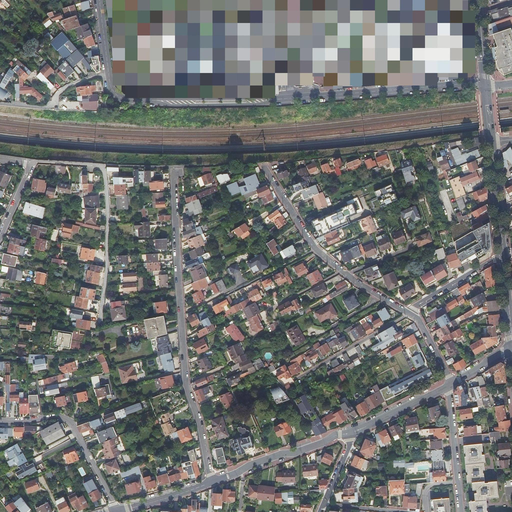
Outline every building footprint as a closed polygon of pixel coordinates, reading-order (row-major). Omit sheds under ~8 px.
[(124,6),(122,0),(106,0),(109,17),(128,15),(124,6)] [(262,0),(272,18),(311,20),(312,0),(262,0)] [(333,3),(334,9),(339,9),(339,3),(359,1),(359,8),(363,8),(362,0),(364,0),(328,0),(329,4),(333,3)] [(89,1),(82,3),(84,10),(91,8),(89,1)] [(229,13),(229,10),(228,1),(183,6),(176,6),(176,9),(172,10),(170,10),(169,11),(167,13),(166,14),(166,15),(166,17),(162,17),(157,18),(153,18),(157,62),(171,60),(167,22),(167,20),(168,20),(177,19),(177,21),(175,21),(175,31),(178,30),(183,80),(201,78),(201,80),(219,79),(219,76),(231,75),(229,53),(233,52),(230,20),(229,13)] [(67,7),(64,8),(68,19),(76,16),(78,16),(79,15),(75,5),(71,6),(67,7)] [(414,8),(409,8),(410,16),(435,14),(434,6),(428,6),(414,8)] [(491,11),(492,24),(511,17),(511,6),(498,11),(497,9),(491,11)] [(254,7),(229,10),(229,13),(232,13),(245,12),(246,18),(251,18),(250,12),(254,11),(254,7)] [(372,7),(363,8),(359,8),(357,8),(363,62),(377,60),(372,7)] [(339,9),(334,9),(330,10),(335,64),(348,63),(343,9),(339,9)] [(393,22),(385,23),(389,60),(397,59),(398,64),(399,64),(400,65),(401,64),(402,63),(401,62),(401,58),(418,57),(419,63),(423,62),(424,68),(440,66),(439,59),(433,60),(432,55),(450,53),(451,57),(451,58),(452,59),(453,59),(454,59),(454,58),(454,57),(454,56),(454,53),(462,52),(459,15),(450,16),(450,12),(449,11),(449,10),(448,10),(447,10),(447,11),(446,11),(446,12),(446,13),(447,16),(397,21),(397,18),(396,17),(396,16),(395,16),(394,16),(393,17),(393,18),(393,22)] [(47,16),(49,18),(52,21),(63,18),(62,14),(57,15),(56,13),(54,13),(53,11),(45,13),(47,16)] [(76,16),(68,19),(63,21),(67,32),(75,29),(80,27),(76,16)] [(255,17),(251,18),(246,18),(242,19),(247,73),(260,72),(255,17)] [(489,25),(490,36),(493,34),(498,33),(497,29),(511,23),(511,17),(492,24),(489,25)] [(134,56),(142,55),(145,55),(142,20),(110,25),(113,53),(118,52),(118,47),(119,47),(118,34),(132,32),(134,56)] [(61,32),(63,34),(65,33),(57,23),(54,23),(61,32)] [(75,29),(79,40),(83,39),(92,36),(89,29),(87,25),(83,26),(80,27),(75,29)] [(511,30),(511,28),(498,33),(493,34),(496,43),(494,43),(495,47),(496,62),(496,63),(497,65),(498,67),(498,68),(499,70),(500,71),(504,75),(511,72),(511,30)] [(46,38),(51,44),(55,40),(50,34),(46,38)] [(55,40),(51,44),(58,51),(62,48),(64,47),(71,57),(66,61),(73,69),(84,59),(78,51),(71,43),(63,34),(55,40)] [(86,44),(88,51),(90,51),(98,50),(97,45),(95,46),(92,36),(83,39),(85,45),(86,44)] [(62,48),(58,51),(65,59),(65,60),(68,56),(62,48)] [(56,64),(48,55),(45,58),(53,67),(56,64)] [(90,66),(97,74),(101,72),(99,57),(91,57),(84,59),(87,62),(88,63),(92,60),(93,63),(90,66)] [(48,64),(45,61),(41,65),(44,68),(40,72),(46,78),(54,71),(48,64)] [(59,68),(68,78),(75,72),(73,69),(66,61),(63,65),(59,68)] [(126,63),(115,65),(117,85),(124,92),(129,92),(128,87),(126,63)] [(301,81),(301,79),(300,69),(299,67),(298,66),(297,65),(295,65),(294,66),(292,67),(292,68),(292,69),(293,80),(293,82),(294,83),(296,84),(297,84),(299,83),(300,82),(301,81)] [(20,70),(17,74),(18,75),(21,78),(25,80),(29,76),(28,75),(30,73),(27,70),(25,72),(24,71),(23,70),(20,68),(19,67),(18,69),(20,70)] [(151,67),(130,70),(131,81),(152,78),(151,67)] [(0,87),(3,89),(14,72),(10,68),(9,70),(4,77),(1,81),(0,82),(0,87)] [(311,68),(300,69),(301,79),(312,78),(311,68)] [(293,80),(292,69),(282,70),(283,81),(293,80)] [(38,73),(36,76),(43,83),(46,80),(38,73)] [(61,73),(59,75),(65,82),(67,80),(61,73)] [(43,96),(33,87),(27,88),(27,86),(22,87),(21,78),(18,75),(18,84),(19,88),(20,88),(20,93),(30,93),(39,100),(43,96)] [(43,83),(36,76),(35,76),(33,78),(40,86),(43,83)] [(76,89),(76,97),(82,96),(85,96),(92,96),(91,92),(94,92),(95,95),(103,94),(101,81),(95,80),(93,80),(94,87),(81,88),(76,89)] [(174,94),(182,94),(182,86),(181,85),(173,85),(173,91),(174,94)] [(82,102),(77,102),(70,102),(70,108),(98,111),(97,95),(92,96),(85,96),(82,96),(82,102)] [(440,151),(441,157),(437,158),(438,162),(439,161),(442,170),(443,170),(446,180),(449,179),(447,172),(451,171),(451,170),(449,165),(447,157),(444,150),(440,151)] [(449,165),(451,170),(460,167),(460,166),(475,160),(475,161),(483,158),(482,151),(453,163),(450,165),(449,165)] [(386,155),(376,158),(379,167),(380,166),(385,164),(386,166),(389,165),(386,155)] [(368,168),(376,166),(375,161),(371,163),(370,159),(369,160),(369,158),(365,160),(368,168)] [(330,168),(331,171),(335,169),(334,168),(342,165),(340,159),(333,162),(335,166),(334,167),(330,168)] [(359,164),(357,161),(357,160),(347,164),(350,171),(360,167),(359,164)] [(467,164),(470,172),(476,170),(478,169),(475,161),(467,164)] [(413,170),(410,162),(400,165),(406,182),(414,180),(413,176),(411,177),(409,172),(413,170)] [(310,174),(317,171),(315,164),(312,165),(312,164),(307,166),(310,174)] [(324,173),(330,171),(327,164),(321,166),(324,173)] [(65,174),(65,166),(55,166),(54,174),(65,174)] [(479,174),(484,172),(484,167),(478,169),(476,170),(477,175),(479,174)] [(153,171),(150,171),(144,171),(144,168),(143,168),(143,171),(143,180),(143,182),(162,180),(162,176),(154,176),(154,179),(153,171)] [(308,177),(307,176),(308,175),(305,168),(297,171),(302,183),(306,181),(308,180),(311,179),(310,176),(308,177)] [(396,177),(403,175),(401,169),(396,171),(396,173),(395,174),(396,177)] [(117,170),(107,171),(108,180),(118,179),(117,170)] [(133,178),(132,178),(132,179),(132,183),(142,182),(143,182),(143,180),(143,171),(138,172),(137,170),(134,170),(133,178)] [(220,185),(231,180),(230,180),(228,174),(220,175),(217,176),(216,175),(214,170),(212,172),(214,177),(215,177),(216,176),(220,185)] [(451,179),(449,181),(450,182),(452,190),(455,197),(456,199),(462,197),(466,195),(463,186),(481,179),(479,174),(477,175),(476,170),(470,172),(471,174),(464,177),(463,174),(460,176),(458,176),(456,177),(454,178),(451,179)] [(279,179),(289,176),(287,171),(283,172),(282,171),(280,172),(281,173),(277,175),(279,179)] [(0,186),(5,188),(10,175),(1,172),(1,173),(0,173),(0,186)] [(213,181),(212,177),(211,174),(202,177),(205,186),(211,183),(214,182),(213,181)] [(240,192),(242,196),(244,195),(254,191),(257,190),(258,189),(259,189),(258,185),(259,185),(255,175),(243,179),(246,186),(239,187),(236,182),(226,186),(230,197),(240,192)] [(79,191),(79,194),(87,193),(86,184),(86,176),(81,177),(82,190),(79,191)] [(33,179),(31,190),(44,193),(45,188),(43,187),(44,181),(33,179)] [(143,182),(142,182),(142,185),(147,184),(147,183),(149,183),(150,190),(163,189),(162,180),(143,182)] [(309,188),(306,181),(302,183),(293,186),(291,187),(293,190),(292,190),(293,194),(300,191),(309,188)] [(115,184),(112,185),(112,189),(114,189),(115,196),(116,195),(120,195),(125,195),(124,184),(123,184),(115,184)] [(382,206),(398,200),(395,193),(391,195),(390,192),(394,191),(391,184),(375,191),(378,197),(381,196),(382,199),(379,200),(382,206)] [(309,188),(300,191),(304,200),(312,196),(319,194),(316,185),(311,187),(309,188)] [(56,193),(69,196),(70,196),(71,188),(59,186),(58,190),(57,190),(56,193)] [(260,198),(262,197),(265,195),(270,193),(267,186),(258,190),(257,191),(258,193),(259,195),(260,198)] [(217,191),(216,187),(212,189),(196,196),(197,199),(217,191)] [(479,202),(487,199),(486,187),(477,191),(478,193),(474,195),(476,200),(478,199),(479,202)] [(318,210),(328,206),(323,192),(319,194),(312,196),(318,210)] [(83,198),(84,208),(86,208),(96,208),(97,208),(98,208),(97,196),(87,197),(87,193),(79,194),(80,198),(83,198)] [(162,193),(152,193),(152,208),(164,207),(164,202),(162,202),(162,199),(162,193)] [(264,205),(266,205),(266,203),(273,199),(270,193),(265,195),(262,197),(265,204),(264,204),(264,205)] [(116,195),(117,210),(127,209),(126,195),(125,195),(120,195),(116,195)] [(369,209),(374,207),(369,195),(364,197),(369,209)] [(462,197),(456,199),(459,208),(460,211),(466,208),(462,197)] [(195,201),(185,205),(186,208),(187,207),(189,210),(185,212),(188,218),(205,211),(202,205),(201,206),(199,199),(197,200),(195,201)] [(352,204),(357,214),(363,212),(357,199),(351,202),(352,204)] [(23,213),(41,218),(43,208),(26,203),(23,213)] [(347,226),(349,225),(346,219),(348,218),(357,214),(352,204),(312,221),(318,234),(319,238),(323,236),(325,235),(336,231),(345,227),(347,226)] [(488,204),(472,212),(474,216),(488,209),(488,204)] [(414,221),(421,218),(415,206),(401,212),(404,219),(411,215),(414,221)] [(86,208),(85,222),(95,223),(96,212),(96,208),(86,208)] [(274,221),(281,216),(277,210),(268,216),(272,222),(274,221)] [(478,224),(489,218),(488,211),(475,218),(478,224)] [(284,219),(288,216),(286,212),(281,216),(274,221),(278,228),(286,223),(284,219)] [(462,216),(460,212),(455,214),(459,224),(468,220),(466,215),(462,216)] [(361,225),(362,228),(364,232),(366,231),(368,235),(376,231),(370,216),(361,220),(363,224),(361,225)] [(189,223),(188,219),(183,221),(187,230),(191,229),(192,230),(194,229),(196,228),(194,224),(193,225),(192,222),(189,223)] [(490,227),(490,222),(472,231),(471,228),(469,221),(468,220),(459,224),(448,227),(449,229),(457,253),(461,266),(468,262),(477,257),(478,259),(487,255),(485,252),(488,250),(490,253),(492,248),(490,227)] [(137,228),(138,231),(149,231),(149,222),(148,222),(141,223),(133,223),(133,229),(137,228)] [(234,230),(239,237),(241,236),(247,231),(249,230),(244,224),(234,230)] [(32,236),(40,238),(41,233),(47,234),(48,228),(33,225),(31,232),(33,233),(32,236)] [(65,225),(62,237),(70,238),(72,226),(65,225)] [(200,235),(203,234),(200,227),(196,228),(194,229),(183,233),(185,238),(188,237),(188,240),(189,239),(200,235)] [(340,240),(336,231),(325,235),(326,237),(329,244),(340,240)] [(396,245),(406,240),(402,231),(392,235),(396,245)] [(419,247),(432,242),(429,233),(416,239),(419,247)] [(200,247),(204,245),(200,235),(189,239),(191,245),(190,246),(192,251),(200,247)] [(11,240),(10,243),(19,245),(25,247),(27,241),(15,238),(9,237),(8,240),(11,240)] [(381,251),(391,247),(387,237),(382,239),(378,241),(377,241),(381,251)] [(35,242),(34,249),(43,252),(45,241),(34,238),(34,242),(35,242)] [(166,249),(165,239),(155,239),(155,249),(166,249)] [(272,254),(274,256),(278,253),(275,247),(277,245),(273,239),(266,244),(268,246),(270,249),(272,254)] [(19,245),(10,243),(8,252),(17,254),(19,245)] [(361,244),(340,253),(344,263),(365,254),(367,257),(377,253),(373,244),(362,248),(361,244)] [(295,252),(292,245),(282,251),(286,257),(295,252)] [(191,261),(196,258),(204,255),(200,247),(192,251),(189,252),(191,256),(190,256),(191,261)] [(438,260),(446,257),(443,248),(435,250),(437,254),(436,255),(438,260)] [(81,249),(80,259),(92,260),(93,251),(81,249)] [(3,253),(1,264),(14,266),(17,256),(3,253)] [(450,270),(461,267),(461,266),(457,253),(446,257),(450,270)] [(146,263),(147,263),(157,262),(156,254),(146,254),(146,263)] [(261,255),(247,263),(250,268),(256,265),(260,271),(268,267),(261,255)] [(199,265),(196,258),(191,261),(186,263),(189,269),(190,269),(199,265)] [(147,263),(148,272),(152,271),(159,271),(159,267),(158,262),(157,262),(147,263)] [(298,276),(307,271),(302,262),(293,266),(298,276)] [(204,278),(207,277),(202,264),(199,265),(190,269),(193,276),(194,276),(197,282),(204,278)] [(237,264),(230,267),(234,274),(240,271),(237,264)] [(367,274),(378,270),(376,265),(365,269),(367,274)] [(431,271),(437,281),(447,275),(441,265),(431,271)] [(486,288),(496,287),(494,265),(484,271),(485,272),(486,288)] [(17,269),(8,267),(5,280),(14,282),(17,269)] [(287,281),(289,285),(292,283),(288,275),(289,275),(285,268),(282,270),(283,272),(285,277),(287,281)] [(165,275),(165,270),(159,271),(152,271),(152,276),(158,275),(159,287),(167,286),(166,275),(165,275)] [(312,286),(323,280),(317,270),(315,271),(307,275),(312,286)] [(379,270),(378,270),(367,274),(366,274),(369,281),(378,277),(376,272),(377,272),(377,271),(379,270)] [(42,277),(43,273),(37,271),(35,283),(42,285),(44,277),(42,277)] [(92,271),(89,271),(88,276),(86,275),(85,282),(97,284),(99,273),(92,271)] [(426,287),(437,281),(431,271),(420,278),(426,287)] [(131,273),(121,274),(121,285),(120,285),(121,293),(121,296),(127,295),(136,294),(136,291),(137,291),(136,280),(137,280),(136,272),(131,273)] [(397,287),(399,286),(398,282),(394,272),(383,276),(389,290),(397,287)] [(273,277),(276,282),(278,286),(287,281),(285,277),(284,278),(281,273),(273,277)] [(204,278),(197,282),(192,284),(195,293),(200,290),(208,287),(204,278)] [(270,279),(262,283),(265,288),(266,291),(271,288),(270,285),(273,284),(270,279)] [(226,289),(221,280),(210,285),(214,293),(219,291),(219,293),(226,289)] [(345,285),(348,283),(346,281),(336,287),(338,289),(345,285)] [(471,289),(476,296),(482,293),(485,292),(479,281),(470,286),(471,289)] [(458,290),(460,294),(461,294),(462,296),(466,294),(464,291),(470,288),(470,289),(471,289),(470,286),(467,282),(461,286),(461,288),(458,290)] [(327,292),(323,283),(311,290),(316,298),(327,292)] [(347,289),(345,285),(338,289),(328,295),(325,297),(327,301),(329,299),(329,298),(330,297),(330,298),(330,299),(347,289)] [(404,299),(415,293),(410,285),(400,291),(404,299)] [(79,297),(87,298),(94,299),(96,290),(81,288),(79,297)] [(454,297),(460,294),(458,290),(457,288),(451,291),(454,297)] [(253,303),(261,298),(256,289),(248,293),(253,303)] [(204,299),(200,290),(195,293),(192,295),(196,303),(204,299)] [(476,296),(471,299),(475,308),(479,306),(483,304),(486,302),(482,293),(476,296)] [(460,304),(460,305),(465,302),(462,296),(461,294),(460,295),(460,297),(457,299),(456,300),(446,305),(447,307),(449,310),(458,305),(460,304)] [(349,311),(360,305),(354,295),(343,301),(349,311)] [(79,297),(77,296),(75,305),(86,308),(87,298),(79,297)] [(231,309),(233,314),(240,311),(240,310),(247,306),(247,307),(251,305),(248,299),(237,305),(233,307),(228,297),(226,298),(227,300),(228,304),(231,309)] [(108,306),(109,309),(110,309),(122,307),(129,306),(129,302),(124,303),(124,302),(121,303),(120,300),(109,302),(110,306),(108,306)] [(170,311),(168,300),(167,301),(155,302),(157,313),(170,311)] [(222,307),(228,304),(227,300),(213,307),(216,314),(224,310),(222,307)] [(292,302),(292,300),(278,307),(282,315),(287,312),(293,309),(293,310),(296,308),(296,310),(301,308),(296,300),(292,302)] [(486,302),(483,304),(484,306),(484,307),(482,307),(478,310),(480,314),(483,312),(498,311),(497,301),(486,302)] [(243,309),(248,320),(258,315),(259,314),(254,303),(251,305),(247,307),(243,309)] [(330,320),(338,316),(331,303),(314,313),(320,323),(329,318),(330,320)] [(480,308),(479,306),(475,308),(473,310),(463,315),(456,319),(455,320),(451,322),(455,331),(460,328),(463,326),(466,325),(470,322),(469,320),(458,326),(456,321),(458,320),(461,320),(464,320),(473,315),(478,309),(480,308)] [(122,307),(110,309),(109,311),(110,321),(123,319),(122,307)] [(432,321),(441,316),(446,314),(450,311),(449,310),(447,307),(442,310),(438,312),(437,310),(429,315),(432,321)] [(86,316),(78,314),(79,314),(80,314),(80,311),(79,311),(79,310),(69,308),(68,309),(67,309),(66,316),(67,316),(67,317),(77,318),(78,319),(79,319),(86,320),(86,316)] [(384,308),(377,312),(382,321),(389,317),(384,308)] [(212,324),(209,317),(208,317),(205,312),(197,316),(200,322),(199,322),(200,323),(201,325),(203,329),(212,324)] [(200,323),(199,322),(195,314),(188,317),(192,326),(200,323)] [(441,316),(446,325),(451,322),(446,314),(441,316)] [(248,320),(247,321),(252,332),(257,333),(264,329),(260,322),(259,322),(258,320),(260,318),(258,315),(248,320)] [(373,318),(370,315),(368,316),(375,328),(378,327),(379,326),(382,324),(379,319),(374,321),(373,318)] [(490,323),(490,326),(495,326),(500,325),(499,315),(490,316),(489,317),(489,321),(490,323)] [(163,316),(144,319),(148,338),(166,334),(163,316)] [(77,318),(75,327),(89,329),(90,322),(87,322),(87,320),(86,320),(79,319),(78,319),(77,318)] [(364,319),(359,321),(364,328),(365,330),(367,333),(372,330),(373,329),(372,327),(371,327),(369,325),(368,325),(364,319)] [(20,330),(30,330),(31,323),(21,322),(20,330)] [(273,324),(277,331),(281,328),(277,322),(273,324)] [(417,329),(414,323),(407,327),(407,328),(405,330),(407,334),(410,332),(410,333),(417,329)] [(199,338),(215,330),(212,324),(203,329),(199,331),(200,333),(198,334),(199,338)] [(240,343),(246,340),(243,336),(242,336),(234,324),(226,329),(226,328),(221,331),(225,337),(230,334),(235,341),(237,340),(240,343)] [(296,346),(306,340),(297,325),(286,330),(296,346)] [(353,329),(351,326),(344,330),(346,333),(350,331),(355,339),(357,339),(365,334),(360,325),(353,329)] [(435,331),(440,339),(442,338),(450,334),(445,325),(435,331)] [(329,332),(331,336),(339,330),(337,327),(329,332)] [(54,328),(51,346),(59,348),(60,346),(70,347),(73,331),(54,328)] [(445,342),(449,340),(457,336),(458,338),(463,335),(460,328),(455,331),(450,334),(442,338),(445,342)] [(372,347),(374,351),(380,348),(381,350),(384,349),(386,347),(385,345),(403,335),(400,331),(391,336),(382,341),(378,343),(374,346),(372,347)] [(387,336),(384,331),(378,334),(382,341),(391,336),(390,334),(387,336)] [(341,339),(338,334),(335,335),(337,338),(340,343),(344,349),(346,348),(344,346),(348,344),(344,338),(341,339)] [(337,339),(335,335),(331,338),(333,341),(328,344),(331,348),(340,343),(337,338),(337,339)] [(387,354),(389,358),(407,348),(417,343),(412,335),(403,340),(406,346),(401,348),(401,347),(390,353),(387,354)] [(170,352),(171,352),(169,345),(167,345),(166,340),(161,341),(161,337),(156,338),(158,350),(155,350),(157,355),(170,352)] [(481,338),(482,339),(487,348),(496,342),(496,337),(489,337),(481,338)] [(198,354),(208,349),(203,339),(194,344),(198,354)] [(470,346),(475,355),(484,349),(487,348),(482,339),(470,346)] [(452,357),(460,353),(456,347),(454,348),(452,344),(454,343),(452,340),(444,345),(448,351),(449,351),(452,357)] [(417,343),(407,348),(410,354),(409,354),(416,368),(425,364),(419,353),(421,351),(417,343)] [(243,355),(238,344),(227,348),(232,360),(233,359),(236,365),(247,360),(245,354),(243,355)] [(318,356),(321,360),(324,358),(323,355),(330,351),(327,345),(321,348),(319,345),(314,348),(316,351),(318,356)] [(99,363),(106,361),(102,349),(96,351),(99,363)] [(309,361),(318,356),(316,351),(313,353),(312,351),(306,354),(307,356),(306,357),(306,356),(305,357),(303,354),(301,356),(304,362),(307,367),(311,365),(309,361)] [(171,358),(170,352),(157,355),(160,365),(162,365),(164,372),(174,370),(171,360),(170,361),(169,359),(171,358)] [(46,366),(45,357),(55,357),(55,353),(29,353),(28,361),(27,366),(33,365),(34,369),(46,366)] [(348,366),(350,368),(354,366),(353,363),(358,360),(358,359),(362,357),(360,354),(350,360),(349,359),(346,361),(346,362),(343,364),(345,367),(348,366)] [(304,362),(301,356),(298,357),(299,359),(296,361),(293,363),(291,363),(292,365),(287,368),(291,376),(301,371),(299,365),(298,364),(300,363),(300,364),(304,362)] [(207,363),(205,358),(195,362),(198,367),(199,367),(200,369),(202,373),(211,369),(208,362),(207,363)] [(256,366),(262,363),(260,359),(256,361),(257,363),(252,365),(249,359),(247,360),(236,365),(229,367),(231,371),(235,369),(241,367),(243,371),(247,370),(254,367),(256,366)] [(333,368),(340,365),(337,359),(331,363),(333,366),(332,366),(333,368)] [(456,371),(466,365),(463,360),(453,365),(456,371)] [(68,371),(76,369),(74,361),(65,363),(65,365),(59,366),(61,373),(68,371)] [(494,394),(500,393),(499,383),(506,383),(504,365),(500,363),(488,370),(491,375),(494,373),(495,384),(493,384),(494,394)] [(131,364),(118,367),(121,383),(137,380),(134,368),(132,369),(131,364)] [(329,376),(345,367),(343,364),(333,369),(332,369),(328,372),(327,372),(329,376)] [(270,373),(276,370),(273,365),(266,369),(270,373)] [(255,371),(254,367),(247,370),(248,370),(238,374),(237,374),(229,377),(229,378),(226,380),(229,386),(233,385),(232,383),(240,380),(239,378),(249,374),(256,372),(255,371)] [(291,376),(287,368),(276,374),(279,379),(285,376),(287,379),(291,376)] [(388,386),(379,390),(385,401),(394,396),(394,397),(403,393),(402,392),(404,391),(404,392),(412,388),(412,387),(413,387),(414,387),(422,383),(422,382),(423,382),(432,378),(431,377),(433,377),(429,369),(423,372),(423,371),(422,371),(423,372),(414,377),(413,375),(412,376),(413,377),(404,382),(403,380),(403,381),(403,382),(389,389),(388,386)] [(69,377),(68,371),(61,373),(59,373),(61,380),(69,377)] [(54,375),(43,378),(44,383),(58,379),(57,377),(54,378),(54,375)] [(98,385),(95,375),(89,376),(92,387),(98,385)] [(171,375),(158,378),(161,389),(173,386),(171,375)] [(205,378),(191,384),(192,386),(197,384),(198,386),(207,383),(207,382),(213,380),(212,375),(205,378)] [(47,389),(44,390),(45,395),(58,392),(57,388),(67,385),(67,382),(47,386),(47,389)] [(281,397),(282,402),(289,399),(282,388),(284,386),(280,382),(277,383),(278,386),(271,389),(275,399),(281,397)] [(94,394),(96,394),(97,397),(109,394),(107,386),(107,383),(92,387),(91,387),(92,391),(94,391),(94,394)] [(19,400),(18,395),(14,395),(14,394),(13,394),(13,391),(14,390),(14,384),(9,384),(9,393),(9,401),(19,401),(19,400)] [(454,394),(456,407),(467,406),(466,399),(469,398),(467,394),(468,394),(464,384),(458,387),(454,394)] [(374,394),(364,400),(370,410),(375,406),(385,401),(379,390),(377,385),(373,387),(376,393),(374,394)] [(209,393),(207,387),(195,392),(199,402),(205,399),(204,395),(209,393)] [(476,400),(478,407),(483,406),(482,399),(481,397),(480,388),(479,387),(469,389),(471,401),(476,400)] [(171,390),(149,399),(153,410),(155,417),(164,413),(164,412),(164,410),(163,410),(162,410),(159,408),(160,407),(159,404),(160,403),(161,400),(163,399),(164,398),(166,398),(168,397),(169,398),(170,399),(171,400),(172,403),(172,404),(173,405),(175,405),(176,405),(177,405),(178,404),(179,403),(179,402),(179,401),(178,399),(177,399),(177,397),(179,396),(179,395),(179,394),(178,393),(177,392),(176,392),(175,393),(175,395),(173,395),(173,393),(171,390)] [(83,391),(74,393),(76,401),(85,400),(83,391)] [(234,401),(230,392),(219,396),(221,401),(222,400),(223,403),(224,405),(234,401)] [(28,400),(28,413),(36,413),(36,403),(38,404),(36,394),(27,394),(28,400)] [(320,421),(305,395),(300,397),(299,398),(303,404),(298,406),(316,436),(322,434),(326,431),(324,427),(320,421)] [(62,396),(54,398),(56,406),(64,404),(64,402),(68,401),(67,396),(63,397),(62,396)] [(483,406),(484,409),(490,408),(488,397),(482,399),(483,406)] [(22,400),(19,400),(19,401),(19,413),(28,413),(28,400),(22,400)] [(361,416),(369,411),(364,402),(356,407),(361,416)] [(345,403),(340,406),(341,408),(343,412),(344,411),(350,420),(357,416),(352,407),(350,408),(348,409),(347,407),(345,403)] [(138,408),(136,404),(124,408),(126,414),(134,411),(134,410),(138,408)] [(497,416),(498,422),(499,422),(498,422),(506,420),(503,405),(502,405),(495,407),(496,413),(496,416),(497,416)] [(438,406),(428,409),(432,423),(437,421),(436,417),(441,415),(438,406)] [(478,407),(460,410),(461,420),(472,418),(471,412),(484,410),(484,409),(483,406),(478,407)] [(126,414),(124,408),(114,412),(116,418),(126,414)] [(332,414),(330,415),(334,422),(336,421),(338,424),(339,423),(341,424),(342,423),(343,421),(347,418),(343,412),(341,408),(332,413),(332,414)] [(115,418),(113,413),(103,416),(106,422),(115,418)] [(334,422),(330,415),(320,421),(324,427),(327,425),(328,426),(334,422)] [(406,431),(419,430),(416,416),(406,420),(406,431)] [(100,424),(98,418),(90,421),(92,427),(100,424)] [(217,433),(226,429),(222,418),(212,421),(213,425),(212,426),(214,431),(216,430),(217,433)] [(171,433),(173,432),(167,419),(162,421),(163,423),(160,425),(165,436),(171,433)] [(499,422),(500,431),(510,430),(509,420),(506,421),(506,420),(498,422),(499,422)] [(278,437),(291,431),(287,422),(282,424),(281,421),(277,423),(278,426),(274,427),(278,437)] [(36,433),(29,437),(36,450),(64,435),(61,430),(59,425),(57,422),(42,430),(36,433)] [(87,422),(76,427),(78,429),(79,433),(90,429),(87,422)] [(398,424),(389,428),(392,436),(402,432),(398,424)] [(238,425),(236,425),(236,426),(240,437),(241,439),(245,452),(248,451),(249,451),(253,450),(252,447),(253,448),(253,447),(250,437),(249,437),(249,436),(250,434),(249,432),(247,431),(246,431),(246,430),(245,429),(244,428),(243,428),(242,429),(240,426),(239,426),(238,425)] [(103,442),(114,438),(116,437),(112,426),(96,432),(100,443),(103,442)] [(191,437),(186,426),(176,430),(173,432),(171,433),(173,438),(178,436),(181,441),(191,437)] [(464,428),(465,437),(476,435),(476,426),(464,428)] [(12,428),(0,427),(0,438),(3,439),(8,439),(8,436),(12,436),(12,434),(12,430),(12,428)] [(434,439),(441,439),(445,438),(444,428),(434,428),(419,430),(419,436),(434,434),(434,439)] [(228,437),(226,429),(217,433),(218,436),(217,437),(218,440),(228,437)] [(391,440),(386,430),(374,435),(381,448),(384,446),(383,443),(391,440)] [(489,433),(489,434),(491,445),(495,444),(495,439),(500,439),(499,432),(489,433)] [(103,442),(105,448),(103,449),(108,460),(121,454),(116,444),(120,442),(117,436),(116,437),(114,438),(103,442)] [(239,455),(245,453),(245,452),(241,439),(235,441),(234,439),(229,441),(232,450),(237,449),(238,454),(239,454),(239,455)] [(359,454),(370,459),(376,446),(375,445),(375,444),(374,443),(366,439),(365,440),(359,454)] [(431,450),(442,449),(441,439),(434,439),(430,440),(431,450)] [(507,455),(510,455),(509,443),(499,444),(500,456),(507,455)] [(13,446),(8,449),(10,451),(8,453),(11,459),(8,461),(11,465),(17,462),(19,465),(27,461),(24,455),(21,456),(19,453),(21,451),(17,444),(13,446)] [(487,511),(487,508),(487,507),(486,498),(489,497),(490,498),(497,497),(496,481),(488,482),(488,483),(485,483),(484,473),(483,473),(483,470),(484,470),(483,462),(484,462),(483,454),(482,454),(481,444),(464,446),(468,483),(473,483),(474,491),(476,490),(476,494),(475,494),(476,502),(470,502),(471,511),(487,511)] [(68,457),(75,454),(73,447),(63,450),(68,463),(70,463),(70,462),(68,457)] [(192,448),(186,450),(190,461),(196,459),(195,452),(193,453),(192,448)] [(226,463),(226,461),(222,448),(215,450),(218,465),(226,463)] [(433,461),(443,460),(442,449),(431,450),(432,461),(433,461)] [(325,454),(316,457),(317,463),(321,464),(322,461),(330,465),(334,457),(326,453),(325,454)] [(76,455),(75,454),(68,457),(70,462),(78,459),(77,455),(76,455)] [(496,469),(508,468),(507,460),(507,455),(500,456),(494,457),(496,469)] [(369,462),(355,456),(351,465),(360,469),(361,467),(365,469),(369,462)] [(198,464),(197,459),(196,459),(190,461),(190,463),(193,475),(194,478),(196,478),(195,475),(198,474),(196,464),(198,464)] [(113,472),(114,475),(118,473),(120,472),(115,460),(105,464),(109,474),(113,472)] [(434,482),(445,481),(443,460),(433,461),(433,462),(432,462),(433,469),(434,469),(434,471),(433,471),(433,472),(429,472),(429,474),(430,483),(434,482)] [(31,461),(18,466),(20,470),(14,472),(17,480),(36,471),(31,461)] [(190,463),(177,467),(177,468),(180,478),(180,479),(193,475),(190,463)] [(303,477),(318,476),(317,464),(310,465),(310,466),(302,467),(303,477)] [(138,468),(138,465),(120,472),(118,473),(120,478),(134,472),(135,475),(140,474),(138,468)] [(177,468),(166,472),(167,473),(168,476),(169,476),(170,481),(180,478),(177,468)] [(51,472),(43,475),(46,480),(53,477),(51,472)] [(283,473),(276,473),(276,481),(283,481),(283,482),(295,482),(295,472),(283,472),(283,473)] [(354,488),(359,488),(363,478),(360,477),(361,476),(351,472),(350,473),(348,473),(347,475),(348,476),(349,477),(346,485),(344,489),(354,488)] [(159,485),(169,482),(168,476),(167,473),(155,476),(157,480),(158,479),(159,482),(159,485)] [(145,474),(142,475),(146,489),(155,486),(153,481),(147,483),(145,479),(146,479),(145,474)] [(34,480),(22,484),(26,492),(37,488),(34,480)] [(319,490),(325,489),(329,480),(318,480),(319,490)] [(138,481),(124,486),(127,495),(138,491),(137,487),(140,486),(138,481)] [(402,510),(407,511),(407,508),(408,497),(410,485),(404,485),(390,486),(391,494),(394,494),(394,496),(401,496),(401,494),(404,494),(402,510)] [(257,498),(258,487),(250,486),(249,490),(248,497),(257,498)] [(275,488),(258,486),(258,487),(257,498),(257,499),(274,501),(274,493),(275,488)] [(387,509),(386,486),(376,487),(377,496),(383,496),(384,507),(387,509)] [(344,489),(343,489),(344,494),(343,494),(344,499),(351,499),(351,502),(357,502),(357,493),(354,493),(354,488),(344,489)] [(95,489),(86,493),(91,502),(100,498),(95,489)] [(222,494),(222,500),(234,501),(235,493),(230,492),(230,490),(223,490),(222,494)] [(67,496),(72,507),(76,506),(78,511),(82,508),(77,497),(74,492),(67,496)] [(276,493),(274,493),(276,504),(298,504),(298,497),(293,498),(292,492),(276,493)] [(77,497),(82,508),(87,506),(81,494),(77,497)] [(214,505),(222,505),(222,500),(222,494),(212,494),(212,505),(213,505),(214,505)] [(408,497),(407,508),(416,509),(416,503),(417,503),(417,498),(416,498),(416,497),(415,496),(415,497),(413,497),(413,498),(410,498),(408,497)] [(30,508),(29,507),(24,501),(21,497),(16,500),(17,501),(14,503),(19,509),(20,508),(22,511),(25,511),(27,511),(27,510),(30,508)] [(63,499),(55,502),(60,511),(66,511),(69,511),(63,499)] [(448,511),(448,507),(449,506),(449,499),(431,500),(432,508),(432,511),(448,511)] [(192,501),(191,506),(191,510),(191,511),(196,511),(199,511),(200,509),(200,508),(200,504),(197,503),(197,500),(192,500),(192,501)] [(46,502),(35,508),(37,511),(39,510),(40,511),(50,511),(51,511),(46,502)]
